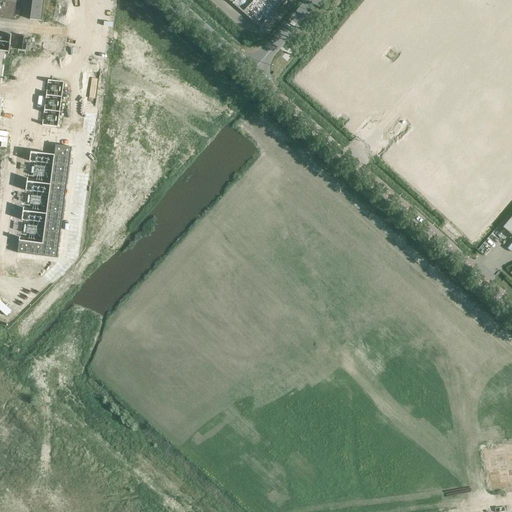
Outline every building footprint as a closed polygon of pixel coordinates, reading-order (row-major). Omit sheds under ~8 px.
[(41,21),(44,0),(32,0),(30,18),(41,21)] [(361,0),(294,81),(310,94),(362,31),(368,31),(368,30),(392,0),(361,0)] [(424,0),(410,18),(415,23),(403,37),(392,29),(352,78),(357,82),(344,98),(354,106),(366,91),(361,86),(370,74),(388,89),(415,56),(408,51),(431,23),(426,19),(440,0),(424,0)] [(504,51),(511,43),(511,24),(500,13),(483,31),(504,51)] [(410,111),(389,136),(492,222),(510,201),(506,197),(511,189),(511,112),(491,94),(449,143),(443,138),(489,84),(458,57),(412,112),(410,111)] [(449,142),(466,122),(461,118),(444,138),(449,142)] [(70,147),(55,145),(54,155),(50,185),(46,214),(43,244),(19,241),(17,253),(56,258),(70,147)] [(511,216),(503,227),(511,235),(511,216)] [(0,308),(8,315),(12,310),(0,300),(0,308)]
